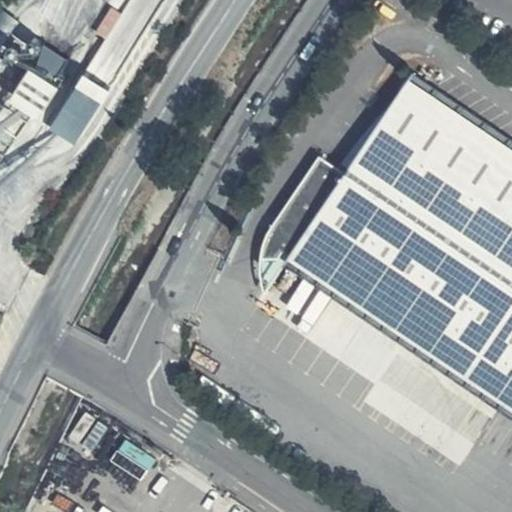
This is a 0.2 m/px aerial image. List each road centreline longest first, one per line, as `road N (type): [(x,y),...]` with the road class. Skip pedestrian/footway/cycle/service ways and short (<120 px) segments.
road 1 (unclassified): [(119,380),(253,115),(329,0)]
road 2 (unclassified): [(39,335),(238,0)]
road 3 (unclassified): [(304,511),(119,380)]
